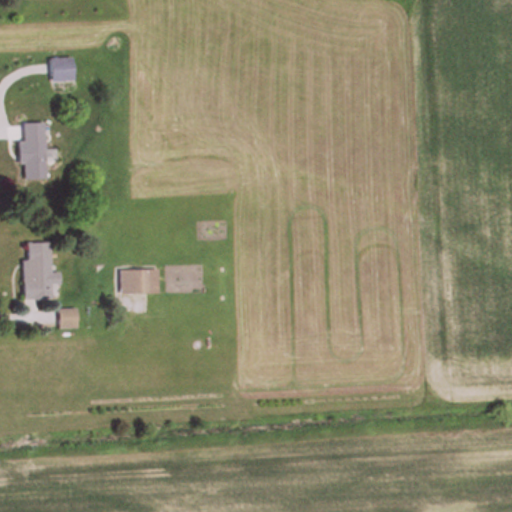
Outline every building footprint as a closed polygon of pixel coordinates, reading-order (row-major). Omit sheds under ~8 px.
[(49,84),(71,84),(71,60),(49,60),(49,84)] [(43,125),(21,125),(21,145),(16,145),(16,167),(21,167),(21,182),(43,182),(43,125)] [(48,245),(20,245),(21,302),(50,301),(49,286),(57,286),(57,274),(48,274),(48,245)] [(157,296),(157,271),(118,271),(118,296),(157,296)] [(57,310),(57,331),(74,331),(74,310),(57,310)]
